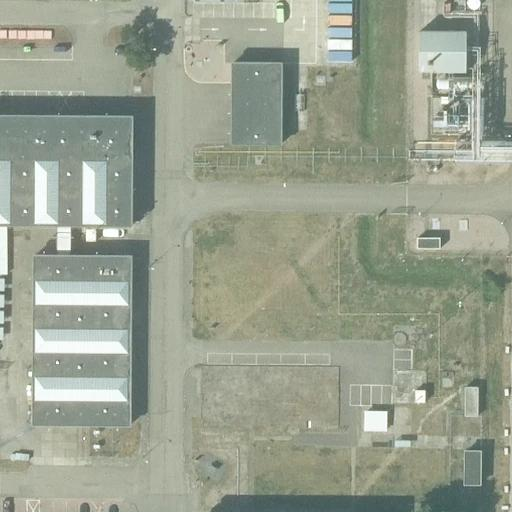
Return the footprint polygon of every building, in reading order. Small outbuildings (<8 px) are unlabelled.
[(478,6),(479,5),(479,4),(479,3),(479,2),(479,1),(478,0),(467,0),(467,1),(467,2),(467,3),(467,4),(468,6),(469,7),(470,8),(471,9),(472,9),(473,9),(474,9),(476,9),(477,8),(478,7),(478,6)] [(420,28),(419,70),(468,71),(468,28),(420,28)] [(280,144),(280,64),(232,64),(231,144),(280,144)] [(130,227),(131,117),(0,116),(0,226),(56,227),(70,227),(130,227)] [(70,256),(70,227),(56,227),(56,256),(70,256)] [(439,249),(439,238),(417,238),(417,249),(439,249)] [(70,256),(56,256),(33,256),(32,425),(129,425),(130,256),(70,256)] [(467,411),(477,412),(477,403),(479,403),(479,386),(468,385),(467,411)] [(388,429),(389,410),(367,409),(366,428),(388,429)] [(479,484),(480,452),(464,452),(464,484),(479,484)]
